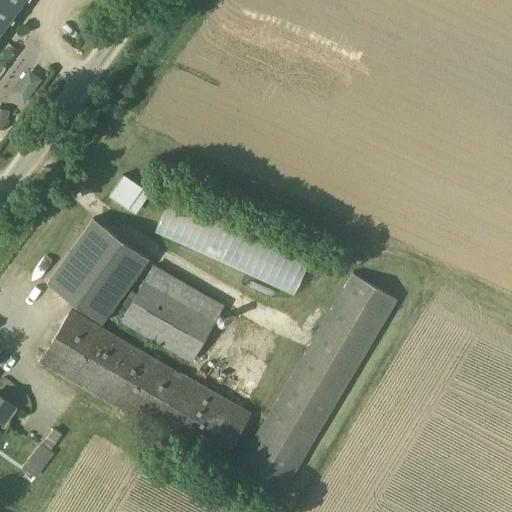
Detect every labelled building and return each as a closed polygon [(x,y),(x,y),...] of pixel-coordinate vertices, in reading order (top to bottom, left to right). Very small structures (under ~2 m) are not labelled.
[(0,0),(0,31),(5,25),(22,0),(0,0)] [(0,108),(0,128),(5,129),(8,110),(0,108)] [(123,176),(109,194),(135,213),(148,195),(141,190),(142,189),(123,176)] [(150,234),(294,292),(308,255),(164,198),(150,234)] [(93,219),(46,283),(101,323),(148,258),(93,219)] [(153,264),(120,321),(190,362),(224,306),(153,264)] [(277,501),(395,300),(350,273),(232,475),(277,501)] [(249,413),(71,310),(40,361),(152,427),(144,441),(156,448),(161,440),(165,443),(168,437),(218,467),(249,413)] [(0,421),(2,423),(14,406),(0,396),(0,421)] [(54,428),(42,443),(50,449),(62,434),(54,428)]
